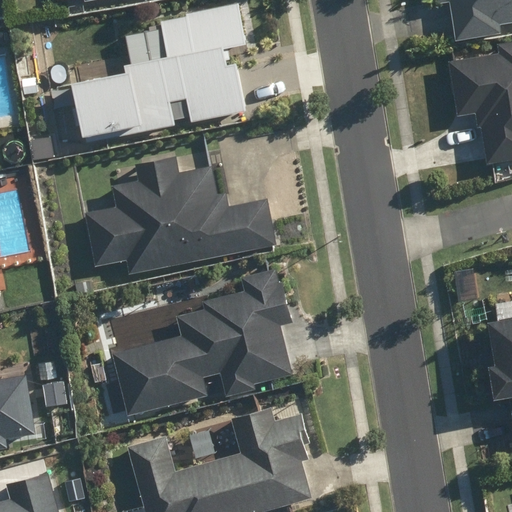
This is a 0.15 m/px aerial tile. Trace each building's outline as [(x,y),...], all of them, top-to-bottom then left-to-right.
[(453,0),(460,38),(505,31),(504,23),(511,21),(511,0),(440,0),(440,2),(453,0)] [(79,79),(91,140),(179,123),(175,99),(191,96),(195,120),(250,109),(241,61),(232,62),(229,47),(251,42),(243,1),(190,11),(191,14),(165,19),(172,54),(170,55),(165,27),(130,34),(136,61),(129,62),(131,70),(79,79)] [(485,125),(491,162),(511,158),(511,40),(501,42),(502,51),(452,60),(461,114),(479,111),(481,126),(485,125)] [(131,258),(134,271),(282,242),(273,196),(233,204),(230,191),(222,192),(216,164),(183,170),(180,154),(139,162),(142,179),(116,184),(120,205),(89,211),(100,264),(131,258)] [(116,351),(132,413),(212,393),(207,375),(224,371),(230,394),(260,387),(259,381),(297,372),(284,323),(297,320),(287,280),(283,281),(279,266),(245,275),(249,289),(207,299),(209,307),(181,314),(185,334),(116,351)] [(511,315),(495,318),(502,361),(495,362),(501,396),(511,393),(511,315)] [(0,447),(12,446),(11,436),(40,431),(31,373),(0,377),(0,447)] [(258,511),(316,496),(306,459),(313,457),(308,442),(314,440),(306,411),(280,418),(276,405),(235,416),(244,451),(180,469),(169,433),(131,444),(148,505),(125,511),(258,511)] [(0,511),(63,511),(52,470),(11,482),(15,497),(0,501),(0,511)]
